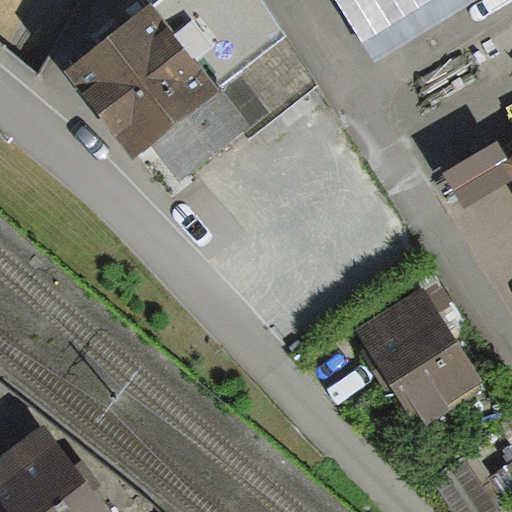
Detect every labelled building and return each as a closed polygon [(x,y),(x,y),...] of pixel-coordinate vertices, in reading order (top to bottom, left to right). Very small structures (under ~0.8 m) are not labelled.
[(319,84),(264,0),(163,0),(67,73),(134,163),(154,150),(181,181),(244,130),(253,140),(319,84)] [(476,0),(336,0),(373,60),(476,0)] [(487,388),(430,290),(359,332),(418,431),(487,388)] [(106,511),(51,429),(0,467),(0,511),(106,511)] [(503,511),(505,511),(506,511),(510,511),(511,511),(511,462),(491,476),(478,451),(433,481),(453,511),(503,511)]
